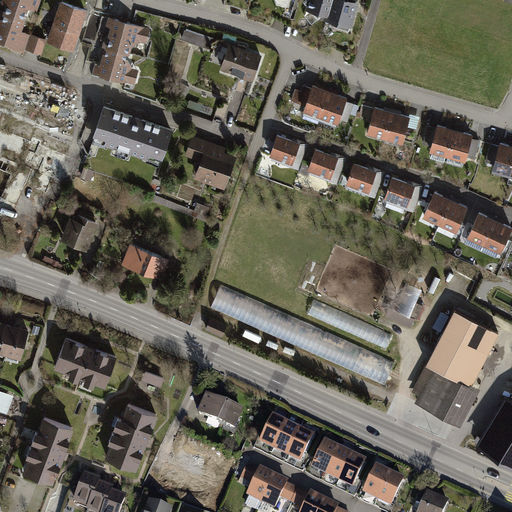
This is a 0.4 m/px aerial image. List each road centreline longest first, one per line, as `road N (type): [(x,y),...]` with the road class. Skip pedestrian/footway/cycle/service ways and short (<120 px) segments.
road 1 (primary): [(0,266),(191,342),(511,488)]
road 2 (residential): [(0,57),(227,131)]
road 3 (residential): [(295,51),(511,122)]
road 4 (residential): [(157,0),(249,24),(295,51)]
